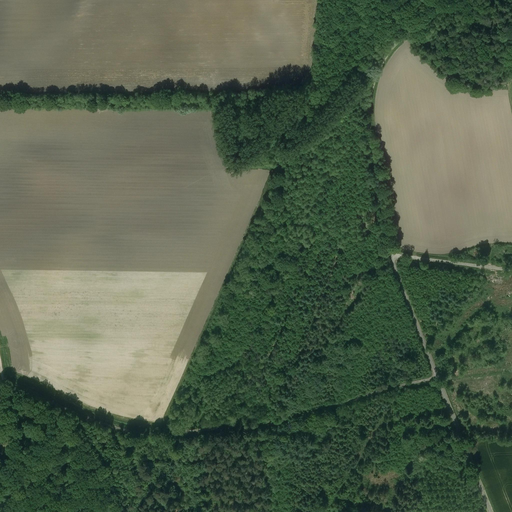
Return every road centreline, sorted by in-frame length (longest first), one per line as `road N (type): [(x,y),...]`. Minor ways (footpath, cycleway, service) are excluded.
road 1 (track): [(0,361),(7,383),(150,434),(276,423),(436,377)]
road 2 (unclassified): [(390,251),(368,133),(371,84),(385,48),(438,0)]
road 3 (unclassified): [(489,511),(390,251)]
road 4 (unclassified): [(511,265),(390,251)]
